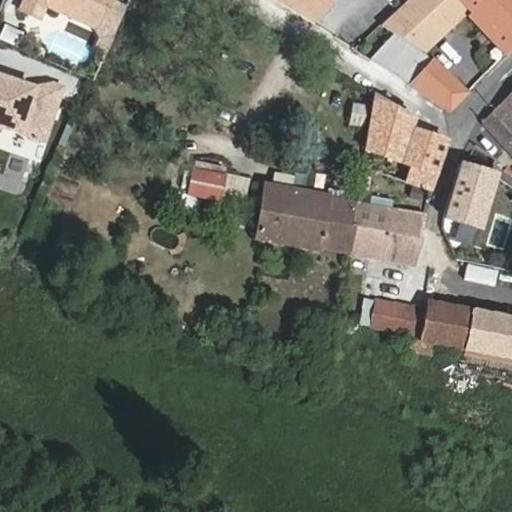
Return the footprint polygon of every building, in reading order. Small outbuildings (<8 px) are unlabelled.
[(52,5),(40,0),(31,0),(27,9),(46,18),(52,5)] [(40,0),(52,5),(102,28),(114,0),(40,0)] [(272,0),(310,24),(332,3),(328,0),(272,0)] [(509,0),(405,0),(380,24),(388,30),(368,60),(408,85),(410,83),(428,54),(420,50),(465,7),(484,25),(509,0)] [(511,46),(511,0),(509,0),(484,25),(508,50),(511,46)] [(7,30),(2,40),(23,49),(26,39),(7,30)] [(428,54),(410,83),(427,94),(445,69),(428,54)] [(445,69),(427,94),(450,108),(467,91),(445,69)] [(0,75),(0,127),(3,126),(46,142),(65,89),(56,86),(36,89),(0,75)] [(511,91),(483,121),(511,153),(511,91)] [(404,114),(374,95),(367,146),(413,164),(407,180),(430,189),(447,140),(413,129),(404,114)] [(443,216),(477,227),(493,173),(457,163),(443,216)] [(256,235),(300,243),(307,192),(265,184),(260,205),(256,235)] [(300,243),(350,253),(358,202),(307,192),(300,243)] [(358,202),(350,253),(416,265),(425,214),(393,208),(394,198),(376,194),(374,205),(358,202)] [(355,322),(409,332),(413,309),(359,299),(355,322)] [(419,338),(468,347),(475,311),(469,310),(425,302),(424,311),(420,334),(419,338)] [(409,332),(420,334),(424,311),(413,309),(409,332)] [(511,317),(475,311),(468,347),(509,354),(511,335),(511,317)]
